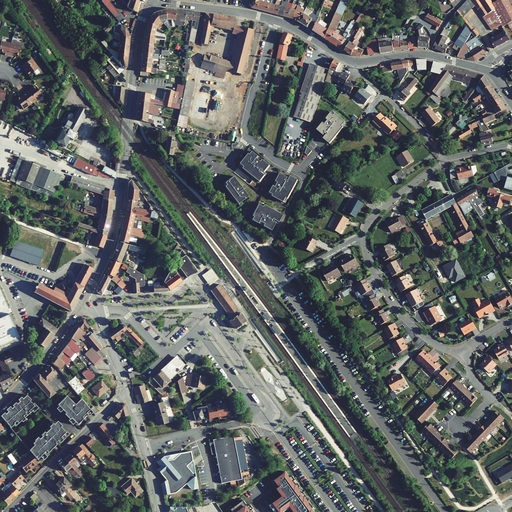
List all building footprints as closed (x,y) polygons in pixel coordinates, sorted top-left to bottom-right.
[(102,0),(101,1),(106,6),(108,9),(119,22),(124,18),(120,14),(110,2),(112,0),(102,0)] [(137,12),(140,2),(138,0),(120,0),(127,7),(127,8),(131,11),(137,12)] [(260,0),(253,0),(250,6),(252,8),(257,10),(260,1),(260,0)] [(260,0),(260,1),(265,2),(263,11),(268,12),(270,4),(271,0),(260,0)] [(277,1),(275,0),(271,0),(270,4),(268,12),(273,14),(275,5),(277,1)] [(280,7),(282,2),(277,0),(277,1),(275,5),(273,14),(278,15),(280,7)] [(287,3),(287,0),(285,0),(285,2),(282,1),(282,2),(280,7),(278,15),(283,16),(285,8),(287,3)] [(343,38),(334,32),(348,0),(340,0),(330,26),(329,28),(325,39),(339,48),(346,37),(348,33),(349,33),(346,31),(343,34),(344,36),(343,38)] [(464,17),(472,8),(467,0),(458,9),(464,17)] [(467,0),(472,8),(475,6),(492,31),(501,25),(502,27),(508,24),(510,29),(511,27),(511,8),(507,0),(498,0),(492,3),(489,0),(467,0)] [(290,9),(292,4),(287,3),(285,8),(283,16),(288,18),(290,9)] [(292,4),(290,9),(288,18),(293,19),(296,11),(298,6),(298,5),(292,4)] [(303,13),(305,10),(298,6),(296,11),(293,19),(298,22),(303,13)] [(316,22),(318,18),(320,12),(318,11),(316,16),(311,13),(312,12),(306,8),(303,13),(298,22),(313,31),(316,22)] [(166,19),(166,9),(156,12),(160,21),(161,21),(166,19)] [(174,20),(176,10),(166,9),(166,19),(167,19),(171,19),(171,22),(172,26),(174,26),(174,25),(174,20)] [(471,33),(475,38),(476,37),(479,35),(475,29),(473,30),(472,31),(471,30),(473,29),(464,17),(458,9),(455,12),(466,26),(471,33)] [(184,23),(185,24),(186,19),(192,20),(193,12),(185,11),(185,19),(184,19),(184,23)] [(160,21),(156,12),(153,13),(147,22),(156,27),(156,28),(158,29),(163,23),(161,21),(160,21)] [(193,29),(197,30),(198,21),(200,13),(193,12),(192,20),(195,21),(194,27),(191,26),(191,28),(193,29)] [(233,31),(234,25),(235,18),(205,13),(200,44),(201,45),(206,47),(210,31),(211,26),(214,27),(233,31)] [(437,20),(432,17),(429,22),(436,26),(435,27),(438,28),(442,21),(438,18),(437,20)] [(329,28),(330,26),(327,24),(325,28),(318,23),(320,20),(318,18),(316,22),(313,31),(325,39),(329,28)] [(355,23),(352,21),(346,31),(349,33),(355,23)] [(112,28),(106,22),(103,24),(105,27),(109,30),(112,28)] [(156,27),(147,22),(144,34),(154,35),(165,37),(165,35),(155,32),(156,28),(156,27)] [(416,29),(418,31),(416,31),(417,38),(419,38),(418,47),(418,48),(429,48),(429,38),(424,38),(425,33),(423,33),(421,33),(421,29),(422,28),(423,26),(420,24),(416,29)] [(130,41),(130,36),(121,25),(120,35),(130,41)] [(233,31),(232,34),(240,36),(242,27),(234,25),(233,31)] [(454,45),(461,49),(468,37),(471,33),(466,26),(454,45)] [(231,72),(241,74),(253,30),(242,27),(240,36),(239,40),(235,56),(233,64),(231,72)] [(362,29),(358,27),(353,36),(349,43),(344,51),(351,55),(355,56),(360,57),(364,50),(356,47),(359,42),(358,41),(356,40),(360,32),(362,29)] [(263,35),(270,37),(272,30),(264,28),(263,35)] [(433,48),(445,53),(447,47),(443,45),(450,32),(444,29),(440,35),(439,35),(435,42),(433,48)] [(112,38),(129,46),(130,41),(120,35),(113,32),(113,35),(112,38)] [(490,40),(494,49),(509,41),(505,32),(490,40)] [(280,42),(277,59),(283,60),(285,51),(286,51),(287,46),(292,36),(284,33),(280,42)] [(349,43),(353,36),(348,33),(346,37),(339,48),(344,51),(349,43)] [(144,34),(143,44),(153,45),(154,39),(165,40),(165,39),(165,37),(154,35),(144,34)] [(407,39),(407,34),(399,36),(399,37),(399,41),(401,50),(409,49),(407,39)] [(399,41),(399,37),(393,37),(392,39),(392,42),(394,51),(401,50),(399,41)] [(475,38),(471,40),(468,37),(461,49),(459,52),(457,57),(467,59),(475,61),(476,61),(486,54),(480,47),(483,44),(476,37),(475,38)] [(112,45),(128,52),(129,46),(112,38),(112,42),(112,45)] [(392,42),(392,39),(389,38),(383,39),(383,38),(369,41),(366,46),(368,55),(380,53),(380,54),(394,51),(392,42)] [(417,38),(407,39),(409,49),(418,47),(419,38),(417,38)] [(239,40),(233,39),(229,54),(235,56),(239,40)] [(13,54),(19,56),(22,43),(21,42),(12,40),(11,44),(8,56),(12,56),(13,54)] [(127,68),(128,58),(118,53),(111,50),(111,51),(109,48),(110,48),(103,40),(101,42),(112,55),(113,56),(125,69),(127,68)] [(1,42),(0,44),(0,51),(5,53),(4,55),(8,56),(11,44),(1,42)] [(128,58),(128,52),(112,45),(111,48),(118,50),(118,53),(128,58)] [(204,55),(200,68),(215,72),(224,75),(226,70),(224,70),(226,62),(204,55)] [(113,67),(119,74),(125,69),(113,56),(107,60),(110,64),(113,67)] [(24,69),(29,75),(38,68),(31,59),(21,67),(23,70),(24,69)] [(330,68),(323,90),(326,91),(333,70),(336,72),(340,63),(334,59),(330,68)] [(407,72),(414,71),(412,60),(402,62),(403,69),(407,68),(407,72)] [(418,70),(426,70),(426,60),(416,60),(418,70)] [(233,64),(226,62),(224,70),(226,70),(231,72),(233,64)] [(402,62),(391,63),(391,65),(392,71),(393,71),(393,70),(397,70),(400,83),(407,72),(407,68),(403,69),(402,62)] [(446,65),(433,62),(430,72),(440,75),(442,72),(446,65)] [(301,93),(301,94),(300,93),(298,99),(299,99),(293,116),(311,122),(329,70),(310,63),(300,92),(301,93)] [(442,72),(440,75),(429,89),(434,93),(435,94),(436,94),(450,74),(450,66),(446,65),(442,72)] [(436,94),(439,97),(449,84),(452,78),(453,77),(455,68),(450,66),(450,74),(436,94)] [(109,71),(115,78),(119,75),(119,74),(113,67),(109,71)] [(474,84),(463,99),(466,101),(475,89),(478,85),(484,76),(455,68),(453,77),(452,78),(474,84)] [(341,73),(336,82),(344,86),(342,90),(350,94),(354,85),(350,82),(351,81),(347,79),(349,75),(346,74),(345,75),(341,73)] [(478,85),(484,95),(493,89),(484,76),(478,85)] [(399,97),(404,101),(411,94),(408,92),(418,81),(415,78),(399,97)] [(186,81),(177,126),(185,127),(195,83),(186,81)] [(180,109),(185,86),(177,85),(176,92),(167,89),(164,102),(149,98),(150,94),(138,91),(137,99),(153,103),(180,109)] [(478,85),(475,89),(478,94),(479,93),(481,97),(484,95),(478,85)] [(28,89),(25,92),(33,102),(42,95),(35,86),(29,90),(28,89)] [(117,103),(123,105),(125,87),(114,86),(113,96),(117,103)] [(74,89),(85,103),(88,101),(78,87),(74,89)] [(361,88),(354,96),(364,105),(371,96),(361,88)] [(497,94),(493,89),(484,95),(481,97),(479,99),(481,102),(486,98),(488,100),(497,94)] [(33,102),(25,92),(21,95),(22,95),(16,100),(23,109),(33,102)] [(430,97),(438,104),(441,100),(435,95),(436,95),(435,94),(434,93),(430,97)] [(479,93),(478,94),(472,98),(474,102),(479,99),(481,97),(479,93)] [(488,100),(482,103),(485,108),(488,106),(500,99),(497,94),(488,100)] [(137,99),(136,107),(148,109),(147,113),(157,115),(158,107),(153,105),(153,103),(137,99)] [(500,99),(488,106),(491,111),(503,104),(500,99)] [(491,111),(490,111),(493,115),(494,115),(499,113),(506,110),(507,109),(503,104),(491,111)] [(200,105),(197,116),(204,117),(207,107),(200,105)] [(61,129),(54,143),(65,148),(69,140),(73,141),(73,139),(75,139),(76,137),(76,136),(75,135),(76,133),(75,133),(86,111),(78,107),(67,129),(64,127),(63,130),(61,129)] [(135,119),(153,124),(154,121),(147,119),(147,113),(148,109),(136,107),(135,119)] [(422,113),(432,127),(440,121),(430,107),(422,113)] [(346,124),(332,112),(317,131),(323,136),(322,138),(329,145),(346,124)] [(394,138),(396,140),(402,134),(398,131),(397,132),(396,131),(394,129),(397,126),(392,122),(391,123),(388,121),(389,120),(386,117),(385,118),(380,113),(373,121),(381,128),(389,135),(393,139),(394,138)] [(479,126),(483,132),(490,130),(488,128),(487,128),(484,124),(495,119),(494,115),(493,115),(485,119),(476,122),(479,126)] [(456,124),(459,127),(459,126),(464,121),(461,118),(456,124)] [(47,128),(44,133),(51,137),(53,131),(47,128)] [(168,137),(167,137),(165,153),(171,154),(173,147),(176,148),(177,143),(173,142),(174,138),(173,138),(174,137),(175,134),(175,133),(173,133),(174,131),(169,130),(169,131),(165,130),(164,133),(168,134),(168,137)] [(459,137),(460,139),(472,132),(471,130),(459,137)] [(479,134),(482,145),(492,143),(490,132),(479,134)] [(398,156),(404,167),(414,161),(407,150),(398,156)] [(270,166),(251,151),(239,166),(259,182),(266,174),(264,173),(270,166)] [(19,159),(10,182),(23,187),(32,164),(19,159)] [(92,174),(102,177),(109,179),(110,176),(108,174),(95,168),(92,166),(88,164),(85,163),(84,165),(82,164),(84,162),(80,160),(76,168),(92,175),(92,174)] [(100,164),(98,163),(95,168),(108,174),(110,176),(115,178),(116,172),(104,166),(102,169),(98,166),(100,164)] [(61,175),(32,164),(23,187),(52,199),(61,175)] [(458,177),(459,180),(473,176),(472,171),(471,167),(471,166),(463,168),(463,167),(456,169),(457,172),(458,177)] [(400,182),(406,178),(402,170),(395,174),(396,174),(400,181),(400,182)] [(287,178),(279,174),(268,195),(285,204),(297,180),(288,176),(287,178)] [(248,196),(233,176),(223,184),(238,204),(248,196)] [(69,184),(87,190),(89,183),(72,177),(69,184)] [(341,192),(346,185),(337,179),(333,186),(341,192)] [(128,181),(127,193),(138,195),(138,190),(131,180),(128,181)] [(81,208),(84,209),(111,218),(114,191),(105,188),(100,186),(89,183),(87,190),(103,195),(101,210),(97,207),(96,207),(96,208),(84,205),(84,206),(82,206),(81,208)] [(510,205),(511,198),(497,193),(498,191),(497,191),(493,190),(489,188),(487,195),(495,198),(493,206),(501,209),(502,203),(510,205)] [(475,189),(465,194),(469,200),(474,208),(480,217),(484,215),(478,206),(483,203),(475,189)] [(465,194),(456,200),(459,206),(460,206),(465,215),(469,213),(468,212),(474,208),(469,200),(465,194)] [(450,207),(463,231),(456,235),(460,241),(461,243),(473,236),(469,228),(452,195),(445,198),(450,207)] [(346,212),(355,217),(358,210),(359,211),(363,203),(354,198),(346,212)] [(450,207),(445,198),(441,200),(446,210),(450,207)] [(422,211),(426,220),(446,210),(441,200),(422,211)] [(126,202),(125,212),(134,214),(137,214),(150,217),(151,211),(135,207),(136,204),(126,202)] [(281,215),(258,203),(250,219),(271,231),(274,223),(276,224),(281,215)] [(80,223),(79,227),(89,230),(91,231),(106,236),(111,218),(84,209),(83,212),(100,218),(97,229),(80,223)] [(134,214),(125,212),(121,229),(139,233),(140,229),(137,228),(139,220),(148,222),(150,217),(137,214),(134,214)] [(347,223),(349,220),(339,214),(331,228),(339,233),(346,223),(347,223)] [(402,226),(406,223),(402,216),(397,218),(402,226)] [(386,223),(391,233),(399,229),(399,227),(402,226),(397,218),(394,220),(393,219),(386,223)] [(419,224),(431,246),(437,242),(425,220),(419,224)] [(247,228),(242,231),(249,242),(254,238),(247,228)] [(121,229),(118,240),(128,243),(130,234),(135,235),(135,236),(142,238),(144,234),(139,233),(121,229)] [(106,236),(91,231),(90,234),(93,235),(90,241),(87,240),(86,244),(93,247),(94,245),(102,248),(106,236)] [(302,247),(312,253),(315,248),(314,248),(316,245),(315,244),(317,241),(309,237),(307,240),(306,239),(302,247)] [(44,251),(15,240),(11,250),(9,256),(31,263),(38,266),(44,251)] [(117,243),(111,258),(120,262),(127,244),(120,243),(118,241),(117,243)] [(382,256),(385,261),(395,255),(389,244),(380,249),(381,253),(382,256)] [(129,245),(128,250),(143,254),(144,252),(146,253),(147,249),(129,245)] [(166,276),(161,285),(166,291),(167,292),(168,291),(186,279),(182,274),(177,269),(184,256),(180,250),(178,253),(176,258),(169,271),(170,273),(171,271),(174,273),(175,275),(173,276),(169,279),(166,276)] [(359,266),(352,254),(346,258),(347,259),(344,260),(344,259),(339,262),(345,272),(352,268),(353,269),(359,266)] [(112,277),(110,279),(121,289),(124,285),(113,276),(118,265),(121,266),(120,268),(126,271),(128,267),(120,262),(111,258),(104,273),(112,277)] [(386,266),(392,277),(402,271),(396,260),(386,266)] [(466,277),(456,260),(443,267),(453,284),(466,277)] [(186,270),(187,272),(195,269),(190,263),(187,265),(189,268),(186,270)] [(35,287),(33,291),(71,311),(93,269),(83,264),(77,276),(75,281),(71,289),(64,286),(62,285),(61,287),(59,290),(54,287),(52,290),(38,283),(35,287)] [(341,275),(335,264),(329,267),(329,268),(327,270),(326,269),(322,271),(327,281),(334,277),(335,279),(341,275)] [(128,267),(126,271),(125,272),(130,274),(129,276),(135,278),(138,272),(128,267)] [(218,279),(211,269),(201,276),(209,286),(218,279)] [(145,287),(145,286),(145,276),(140,273),(138,272),(135,278),(136,279),(136,283),(132,283),(133,294),(140,293),(140,287),(145,287)] [(119,294),(126,294),(121,289),(110,279),(103,274),(95,290),(96,293),(101,295),(111,295),(111,290),(108,290),(111,285),(115,289),(114,290),(117,292),(119,294)] [(404,276),(396,280),(398,284),(397,284),(398,287),(401,292),(411,286),(407,279),(406,279),(404,276)] [(366,283),(364,279),(357,284),(359,287),(357,288),(362,295),(359,297),(361,300),(374,293),(369,285),(367,282),(366,283)] [(152,280),(152,286),(153,293),(165,292),(166,291),(161,285),(152,280)] [(218,282),(210,287),(222,305),(222,306),(224,310),(228,315),(229,314),(236,324),(244,318),(238,310),(233,303),(227,294),(226,293),(218,282)] [(210,287),(209,288),(222,306),(222,305),(210,287)] [(0,353),(23,343),(10,314),(11,313),(10,310),(5,300),(0,288),(0,353)] [(410,302),(409,303),(412,307),(422,301),(419,295),(420,294),(417,289),(405,295),(408,300),(409,299),(410,302)] [(241,307),(230,291),(227,294),(238,310),(241,307)] [(511,304),(511,299),(507,291),(505,293),(505,292),(498,295),(499,296),(494,299),(500,309),(505,306),(504,306),(507,304),(508,307),(511,304)] [(375,294),(374,293),(361,300),(362,301),(365,299),(373,295),(375,294)] [(366,303),(370,311),(381,305),(376,297),(375,298),(373,295),(365,299),(367,302),(366,303)] [(489,314),(495,311),(488,299),(486,300),(481,302),(482,303),(481,304),(478,299),(472,302),(475,307),(473,308),(474,309),(473,310),(474,312),(476,312),(479,318),(484,316),(483,315),(488,312),(489,314)] [(431,326),(442,319),(439,314),(436,308),(435,306),(423,313),(425,316),(426,316),(431,326)] [(375,318),(380,326),(390,320),(385,312),(384,313),(382,310),(375,314),(376,317),(375,318)] [(262,315),(267,321),(271,319),(266,313),(262,315)] [(229,316),(226,318),(232,326),(236,324),(229,314),(228,315),(229,316)] [(54,335),(57,330),(41,318),(37,323),(54,335)] [(476,328),(471,318),(469,319),(459,325),(464,334),(471,330),(472,330),(476,328)] [(84,331),(85,332),(90,326),(84,319),(81,319),(76,326),(84,331)] [(38,332),(41,334),(32,347),(38,352),(42,346),(44,348),(54,335),(37,323),(34,327),(39,330),(38,332)] [(389,339),(399,334),(396,329),(395,327),(396,326),(395,323),(383,329),(389,339)] [(113,331),(119,335),(123,332),(125,331),(129,336),(139,347),(143,343),(128,328),(127,328),(124,325),(122,324),(113,331)] [(275,324),(271,327),(277,336),(281,333),(275,324)] [(79,332),(82,334),(84,331),(76,326),(75,325),(73,328),(79,332)] [(75,341),(77,342),(79,338),(82,334),(79,332),(73,328),(68,336),(75,341)] [(102,358),(103,359),(105,356),(99,350),(102,347),(100,344),(93,332),(91,334),(89,331),(87,333),(86,334),(84,336),(86,339),(92,347),(102,358)] [(117,341),(121,339),(119,335),(113,331),(111,332),(108,335),(112,340),(115,338),(117,341)] [(72,350),(76,346),(73,343),(75,341),(68,336),(63,343),(72,350)] [(399,357),(403,355),(401,352),(407,348),(404,343),(403,342),(405,341),(403,337),(392,344),(399,357)] [(133,353),(136,357),(140,354),(138,353),(146,345),(144,342),(143,343),(139,347),(133,353)] [(70,358),(74,352),(72,350),(63,343),(58,349),(70,358)] [(499,359),(509,354),(502,343),(499,345),(500,346),(499,347),(493,350),(499,359)] [(102,358),(92,347),(84,354),(95,366),(103,359),(102,358)] [(64,363),(66,365),(71,360),(70,358),(58,349),(54,354),(63,362),(64,363)] [(142,355),(148,362),(155,356),(148,349),(142,355)] [(415,359),(424,366),(432,357),(430,355),(428,356),(427,355),(423,351),(415,359)] [(4,360),(5,364),(13,360),(10,353),(2,356),(4,360)] [(49,360),(59,370),(64,363),(63,362),(54,354),(49,360)] [(488,373),(496,364),(487,355),(484,358),(486,360),(485,361),(480,365),(488,373)] [(175,357),(148,382),(162,395),(166,392),(170,388),(166,384),(165,383),(169,379),(184,366),(175,357)] [(432,374),(439,366),(435,362),(434,361),(435,360),(432,357),(424,366),(432,374)] [(0,387),(14,382),(5,364),(4,360),(0,361),(0,364),(4,374),(0,375),(0,387)] [(49,365),(40,375),(45,381),(47,383),(56,372),(49,365)] [(447,371),(444,368),(436,378),(444,386),(452,378),(447,374),(446,372),(447,371)] [(39,387),(45,381),(40,375),(39,374),(33,380),(39,387)] [(190,385),(189,386),(204,389),(206,378),(187,374),(185,384),(190,385)] [(392,391),(406,383),(401,374),(397,376),(396,374),(392,376),(393,377),(392,378),(387,381),(392,391)] [(75,377),(68,382),(78,394),(83,390),(81,387),(82,386),(77,379),(75,377)] [(177,381),(181,393),(187,392),(182,377),(177,381)] [(455,393),(462,385),(460,383),(456,380),(449,387),(451,389),(453,391),(455,393)] [(47,383),(45,381),(39,387),(43,392),(50,386),(47,383)] [(92,389),(98,396),(108,389),(101,381),(92,389)] [(137,400),(138,404),(149,401),(145,391),(143,385),(134,388),(138,400),(137,400)] [(455,393),(458,396),(461,398),(462,400),(469,392),(462,385),(455,393)] [(55,393),(50,386),(43,392),(49,399),(55,393)] [(462,400),(469,407),(477,399),(469,392),(462,400)] [(16,404),(15,402),(0,416),(10,428),(17,421),(19,423),(36,407),(23,394),(18,400),(19,401),(16,404)] [(67,407),(80,422),(83,419),(82,417),(84,415),(85,416),(91,410),(90,409),(81,398),(75,405),(66,396),(62,401),(67,407)] [(431,399),(426,404),(433,411),(438,406),(431,399)] [(56,406),(62,412),(67,407),(62,401),(56,406)] [(154,420),(156,425),(168,422),(162,402),(151,405),(155,417),(156,420),(154,420)] [(208,414),(209,419),(214,418),(214,417),(217,416),(218,417),(227,415),(225,403),(215,405),(216,406),(207,408),(208,414)] [(125,404),(121,404),(118,407),(124,408),(126,415),(128,414),(125,404)] [(426,404),(421,409),(420,410),(427,417),(433,411),(426,404)] [(195,421),(203,419),(202,415),(208,414),(207,408),(207,406),(197,408),(197,411),(192,412),(195,421)] [(76,426),(80,422),(67,407),(62,412),(76,426)] [(107,418),(110,421),(115,416),(118,419),(120,416),(121,416),(126,415),(124,408),(118,407),(107,418)] [(427,417),(420,410),(414,416),(421,423),(427,417)] [(489,419),(497,426),(504,418),(497,411),(489,419)] [(108,427),(112,423),(110,421),(107,418),(103,422),(108,427)] [(483,426),(490,433),(497,426),(489,419),(483,426)] [(428,423),(421,431),(429,438),(436,431),(428,423)] [(32,453),(39,462),(54,446),(53,445),(55,443),(56,444),(67,433),(60,427),(58,429),(54,424),(53,424),(33,443),(34,445),(29,450),(32,453)] [(100,436),(109,447),(114,443),(111,439),(113,437),(103,424),(96,429),(100,435),(100,436)] [(475,434),(483,441),(490,433),(483,426),(477,431),(475,434)] [(429,438),(436,445),(443,437),(436,431),(429,438)] [(475,434),(468,441),(476,448),(483,441),(475,434)] [(83,441),(88,446),(93,441),(89,436),(83,441)] [(234,436),(213,440),(216,454),(218,461),(238,457),(234,436)] [(436,445),(444,452),(451,445),(443,437),(436,445)] [(463,446),(471,453),(476,448),(468,441),(463,446)] [(91,461),(94,458),(94,456),(92,454),(90,454),(82,444),(79,447),(91,461)] [(125,448),(129,454),(133,451),(128,445),(125,448)] [(458,452),(451,445),(444,452),(451,459),(458,452)] [(78,446),(72,451),(78,458),(82,462),(85,459),(92,467),(95,465),(91,461),(79,447),(78,446)] [(80,477),(82,475),(77,469),(77,468),(74,465),(77,462),(79,464),(82,462),(78,458),(72,451),(64,459),(80,477)] [(198,489),(195,471),(194,471),(194,473),(192,473),(187,466),(193,461),(191,451),(180,454),(173,460),(167,461),(164,457),(157,463),(160,467),(157,470),(166,480),(161,484),(163,496),(176,493),(187,484),(190,487),(189,487),(192,490),(198,489)] [(7,456),(13,464),(16,462),(11,453),(7,456)] [(39,462),(32,453),(23,460),(22,459),(18,463),(26,473),(32,467),(33,468),(39,463),(39,462)] [(238,457),(218,461),(222,484),(239,481),(240,487),(245,484),(244,480),(243,480),(238,457)] [(79,482),(82,479),(80,477),(64,459),(59,464),(66,472),(67,471),(68,470),(71,473),(72,473),(72,474),(79,482)] [(195,471),(193,461),(187,466),(192,473),(194,473),(194,471),(195,471)] [(511,464),(496,474),(502,483),(511,477),(511,476),(511,464)] [(21,481),(24,479),(18,470),(8,480),(10,482),(12,485),(14,487),(20,481),(21,481)] [(314,511),(311,507),(312,505),(309,501),(308,502),(306,498),(307,497),(304,493),(303,493),(300,490),(301,489),(298,484),(297,485),(294,482),(296,481),(292,476),(290,478),(285,472),(273,480),(278,487),(276,488),(282,497),(269,506),(273,511),(274,511),(275,511),(284,511),(290,508),(291,507),(293,510),(292,511),(314,511)] [(77,503),(80,500),(72,491),(74,489),(63,477),(58,481),(73,498),(77,503)] [(134,481),(131,478),(121,487),(124,490),(134,481)] [(53,486),(60,494),(63,492),(71,500),(73,498),(58,481),(53,486)] [(108,489),(109,490),(114,486),(109,481),(104,485),(108,489)] [(131,491),(135,496),(142,491),(134,481),(124,490),(126,492),(129,489),(131,491)] [(6,486),(16,497),(20,493),(14,487),(12,485),(10,482),(6,486)] [(1,489),(12,501),(16,497),(6,486),(5,485),(1,489)] [(115,497),(120,493),(114,486),(109,490),(115,497)] [(0,496),(8,505),(12,501),(1,489),(0,490),(0,496)] [(253,511),(252,510),(254,509),(250,505),(248,507),(244,501),(243,501),(241,498),(231,505),(233,508),(231,510),(232,511),(253,511)]
